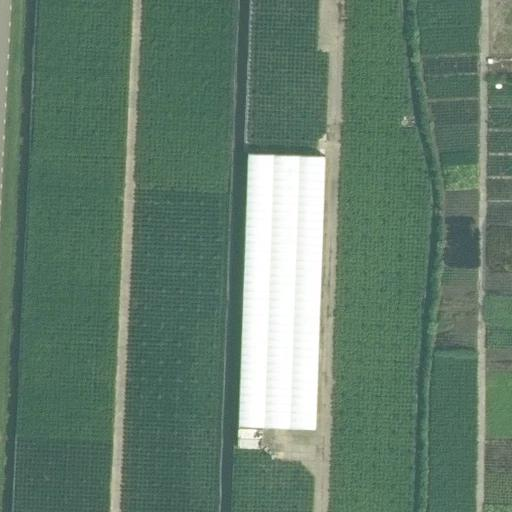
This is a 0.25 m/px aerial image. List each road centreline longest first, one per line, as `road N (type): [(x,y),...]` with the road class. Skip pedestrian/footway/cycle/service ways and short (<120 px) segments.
road 1 (track): [(321,511),(336,54),(324,0)]
road 2 (track): [(115,511),(139,0)]
